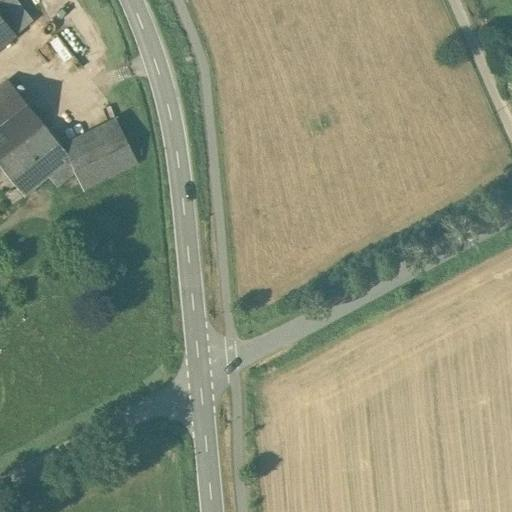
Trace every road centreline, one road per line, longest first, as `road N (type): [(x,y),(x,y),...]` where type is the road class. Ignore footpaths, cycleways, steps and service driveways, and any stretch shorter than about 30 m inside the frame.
road 1 (secondary): [(130,0),(172,122),(198,380)]
road 2 (residential): [(511,214),(198,380)]
road 3 (residential): [(198,380),(0,485)]
road 4 (secondary): [(198,380),(211,511)]
